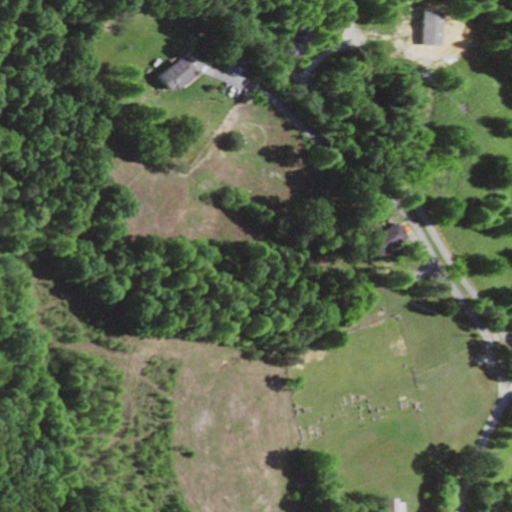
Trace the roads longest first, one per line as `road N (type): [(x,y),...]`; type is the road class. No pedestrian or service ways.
road 1 (residential): [(511,349),(380,156),(304,94)]
road 2 (residential): [(454,511),(475,450),(511,395)]
